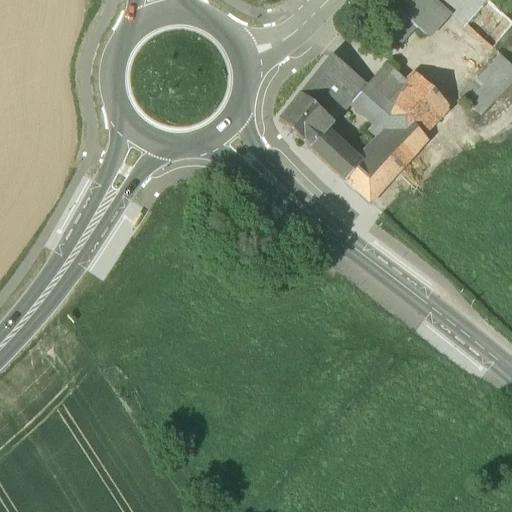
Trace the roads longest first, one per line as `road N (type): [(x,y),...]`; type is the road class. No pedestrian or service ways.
road 1 (tertiary): [(220,131),(341,247),(511,382)]
road 2 (tertiary): [(141,136),(78,247),(0,338)]
road 3 (tertiary): [(220,131),(242,97),(237,49),(204,18),(157,16)]
road 4 (tertiary): [(157,16),(131,31),(111,70),(114,101),(141,136)]
